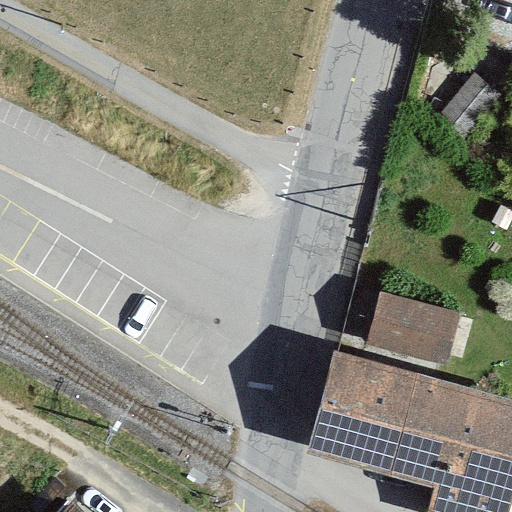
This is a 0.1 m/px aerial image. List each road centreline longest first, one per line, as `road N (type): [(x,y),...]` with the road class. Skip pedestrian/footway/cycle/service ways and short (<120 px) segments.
road 1 (residential): [(322,194),(0,13)]
road 2 (tertiary): [(322,194),(261,511)]
road 3 (tertiary): [(372,0),(322,194)]
road 4 (track): [(0,424),(149,511)]
road 5 (track): [(271,444),(373,511)]
